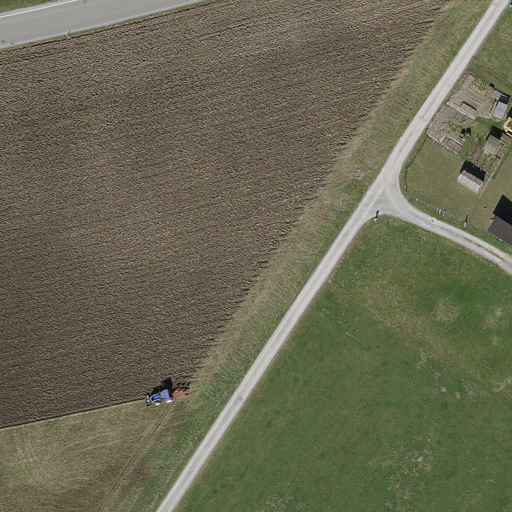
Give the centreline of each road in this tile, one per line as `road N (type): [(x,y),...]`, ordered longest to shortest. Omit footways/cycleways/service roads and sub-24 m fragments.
road 1 (track): [(502,0),(164,511)]
road 2 (track): [(511,273),(468,240),(373,196)]
road 3 (tertiary): [(0,36),(143,0)]
